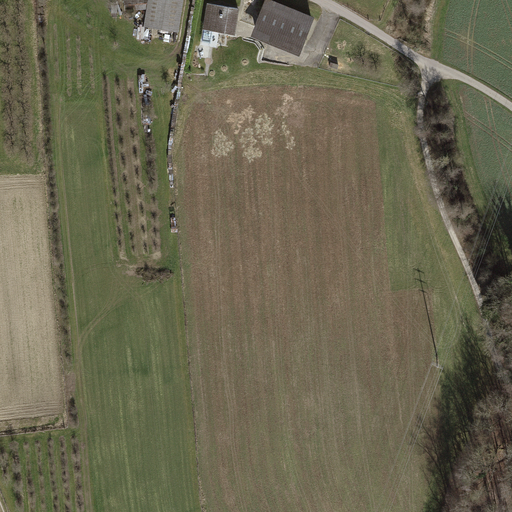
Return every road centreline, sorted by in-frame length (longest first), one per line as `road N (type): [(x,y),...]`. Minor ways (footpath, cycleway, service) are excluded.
road 1 (track): [(511,385),(498,365),(425,143),(432,65)]
road 2 (track): [(101,0),(120,37),(155,64),(161,104),(166,261),(130,261)]
